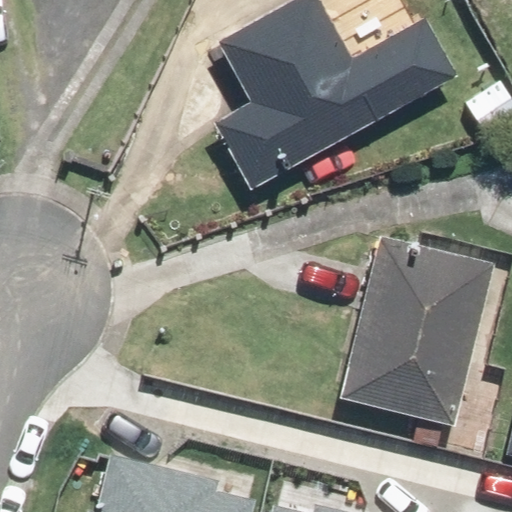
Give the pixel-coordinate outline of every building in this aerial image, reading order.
[(65,0),(31,0),(36,25),(69,20),(65,0)] [(220,118),(256,182),(461,71),(430,13),(356,54),(326,0),(286,0),(222,35),(257,98),(220,118)] [(498,258),(385,230),(345,393),(458,421),(498,258)] [(104,454),(91,511),(252,511),(258,488),(104,454)] [(277,497),(272,511),(374,511),(315,496),(312,506),(277,497)]
